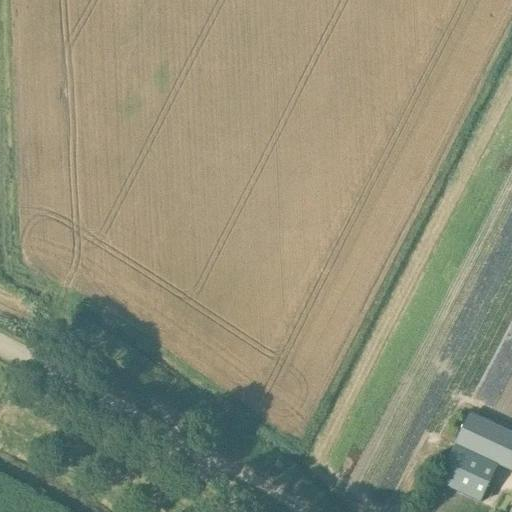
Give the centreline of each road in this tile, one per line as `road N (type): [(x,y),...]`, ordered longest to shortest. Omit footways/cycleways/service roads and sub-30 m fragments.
road 1 (unclassified): [(0,345),(155,433),(251,511)]
road 2 (track): [(186,456),(161,411),(57,326),(54,302)]
